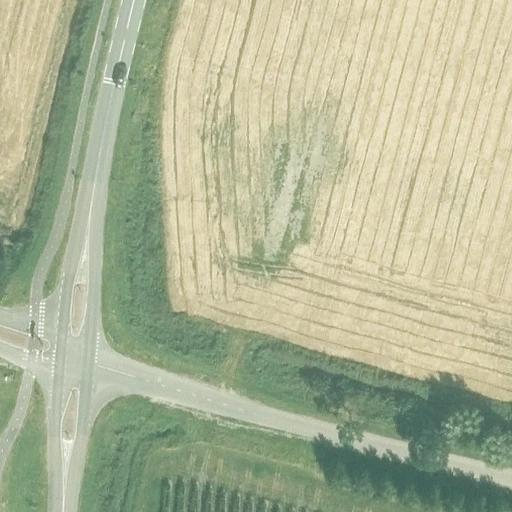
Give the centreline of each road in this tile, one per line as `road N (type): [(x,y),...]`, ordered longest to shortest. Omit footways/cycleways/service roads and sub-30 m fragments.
road 1 (unclassified): [(73,359),(263,418),(511,479)]
road 2 (secondary): [(73,359),(79,282),(134,0)]
road 3 (track): [(198,444),(230,465),(418,511)]
road 4 (secondary): [(63,511),(73,359)]
road 5 (track): [(147,511),(153,465),(198,444),(206,400)]
